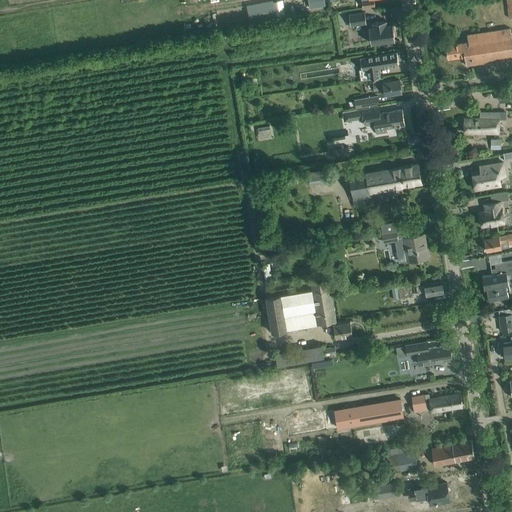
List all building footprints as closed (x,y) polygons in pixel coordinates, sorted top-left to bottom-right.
[(271,2),(245,6),(248,21),(248,24),(274,20),(274,17),(274,15),(284,14),(282,0),(271,2)] [(365,12),(349,15),(350,26),(366,23),(365,12)] [(395,40),(393,24),(386,25),(386,21),(372,23),(373,27),(369,27),(371,43),(395,40)] [(511,58),(511,47),(509,28),(467,35),(468,41),(445,45),(448,59),(464,56),(466,65),(511,58)] [(399,64),(397,52),(360,58),(362,70),(367,69),(368,79),(380,77),(379,67),(399,64)] [(403,90),(402,85),(400,85),(400,80),(391,81),(390,79),(383,80),(383,82),(373,84),(374,90),(384,89),(385,94),(402,92),(401,90),(403,90)] [(511,87),(498,89),(499,102),(511,101),(511,87)] [(377,95),(364,97),(366,107),(378,105),(377,95)] [(356,108),(343,110),(345,120),(363,117),(364,125),(374,123),(376,134),(387,132),(386,128),(395,126),(405,125),(402,109),(392,111),(380,113),(378,105),(366,107),(356,108)] [(499,132),(498,118),(506,118),(506,112),(481,112),(481,118),(464,118),(464,133),(499,132)] [(347,146),(330,149),(331,158),(348,155),(347,146)] [(396,188),(422,183),(418,163),(349,176),(354,206),(397,198),(396,188)] [(501,185),(497,163),(494,163),(480,166),(483,166),(484,172),(473,174),(475,189),(501,185)] [(327,170),(307,171),(308,184),(328,183),(327,170)] [(510,192),(501,193),(503,201),(511,199),(510,192)] [(392,210),(404,208),(402,199),(391,201),(392,210)] [(504,222),(502,207),(501,201),(484,204),(485,210),(479,211),(482,226),(504,222)] [(428,258),(424,234),(406,237),(405,230),(406,230),(404,219),(380,224),(383,224),(385,233),(382,234),(384,242),(397,240),(401,262),(408,261),(428,258)] [(511,232),(507,233),(507,234),(484,239),(486,251),(509,247),(509,244),(511,243),(511,232)] [(260,246),(259,246),(260,255),(277,252),(276,246),(276,244),(260,246)] [(508,283),(507,275),(511,273),(511,260),(494,263),(496,271),(491,272),(492,274),(482,276),(484,287),(486,287),(489,301),(508,298),(506,284),(508,283)] [(444,292),(442,281),(416,286),(417,293),(425,291),(426,296),(444,292)] [(336,323),(330,288),(312,291),(312,289),(293,292),(292,287),(264,292),(272,333),(318,325),(318,324),(333,322),(335,338),(353,335),(350,321),(336,323)] [(399,298),(412,296),(410,287),(398,289),(399,298)] [(511,308),(498,311),(501,331),(511,329),(511,308)] [(452,359),(450,345),(428,348),(427,341),(406,345),(407,355),(418,353),(419,365),(452,359)] [(511,341),(503,343),(504,351),(502,352),(503,358),(505,357),(505,359),(511,357),(511,341)] [(321,344),(275,353),(278,366),(323,358),(321,344)] [(334,349),(323,351),(324,358),(335,356),(334,349)] [(462,407),(460,393),(429,398),(428,394),(424,394),(411,396),(413,409),(426,407),(426,410),(430,409),(431,412),(462,407)] [(398,398),(333,410),(336,427),(401,416),(398,398)] [(475,458),(472,440),(430,448),(433,465),(475,458)] [(416,467),(412,445),(390,449),(391,453),(396,452),(399,471),(416,467)] [(447,482),(409,489),(410,496),(411,499),(428,496),(430,504),(435,503),(436,509),(450,506),(449,501),(450,501),(447,482)] [(369,492),(370,499),(399,493),(400,493),(399,486),(369,492)]
